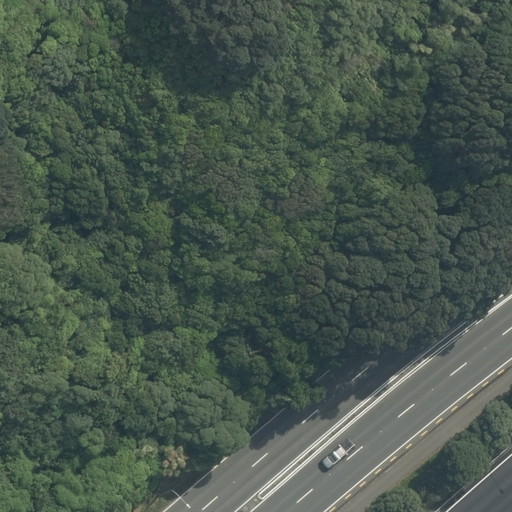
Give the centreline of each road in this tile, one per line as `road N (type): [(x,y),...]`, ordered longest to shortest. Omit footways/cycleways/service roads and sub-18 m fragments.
road 1 (primary): [(203,511),(511,249)]
road 2 (primary): [(511,325),(291,511)]
